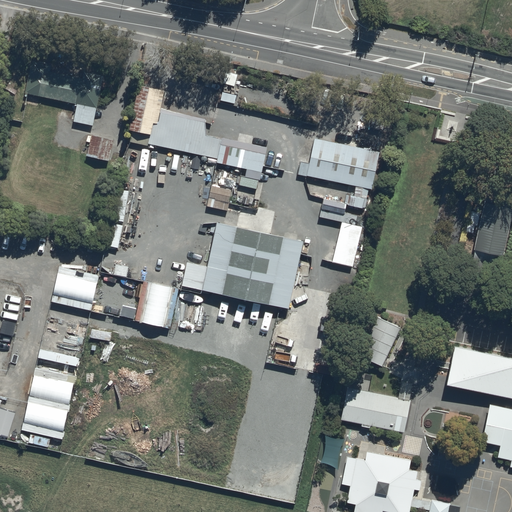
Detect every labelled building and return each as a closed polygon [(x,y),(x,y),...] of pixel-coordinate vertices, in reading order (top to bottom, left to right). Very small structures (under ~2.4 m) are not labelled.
[(52,63),(31,59),(24,92),(77,103),(74,120),(92,124),(102,75),(84,71),(82,78),(50,71),(52,63)] [(237,73),(225,70),(223,83),(234,85),(237,73)] [(269,137),(224,128),(219,154),(263,163),(269,137)] [(378,141),(315,128),(306,169),(369,182),(378,141)] [(113,138),(91,133),(87,155),(108,159),(113,138)] [(259,179),(241,175),(239,184),(257,188),(259,179)] [(511,219),(511,189),(486,184),(471,255),(503,262),(511,219)] [(231,189),(211,185),(207,206),(228,210),(230,202),(228,202),(231,189)] [(123,221),(128,190),(117,188),(112,219),(123,221)] [(366,197),(348,194),(346,204),(364,207),(366,197)] [(324,198),(322,207),(343,212),(345,203),(324,198)] [(320,216),(341,221),(333,261),(351,265),(361,215),(345,212),(345,213),(321,208),(320,216)] [(302,232),(214,214),(200,280),(288,298),(302,232)] [(123,225),(112,222),(107,245),(118,247),(123,225)] [(159,262),(150,260),(147,274),(156,276),(159,262)] [(399,325),(377,314),(358,352),(381,363),(399,325)] [(511,354),(453,342),(445,380),(511,394),(511,354)] [(410,398),(347,385),(341,418),(403,430),(410,398)] [(511,406),(489,402),(481,438),(501,443),(498,454),(511,457),(509,465),(511,465),(511,406)] [(364,457),(355,455),(346,500),(355,502),(353,511),(359,511),(380,511),(382,507),(405,511),(407,511),(417,469),(408,467),(410,458),(365,449),(364,457)] [(447,511),(450,502),(430,498),(427,511),(447,511)]
